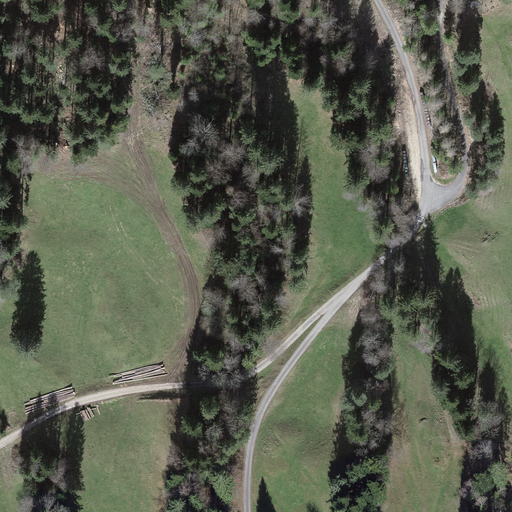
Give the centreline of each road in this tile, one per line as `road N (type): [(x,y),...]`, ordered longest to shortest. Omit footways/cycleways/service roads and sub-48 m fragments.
road 1 (track): [(0,443),(76,402),(248,372),(342,296)]
road 2 (track): [(426,198),(411,232),(342,296),(267,398),(250,445),(247,511)]
road 3 (track): [(438,0),(465,162),(452,189),(426,198)]
road 4 (track): [(426,198),(411,79),(377,0)]
